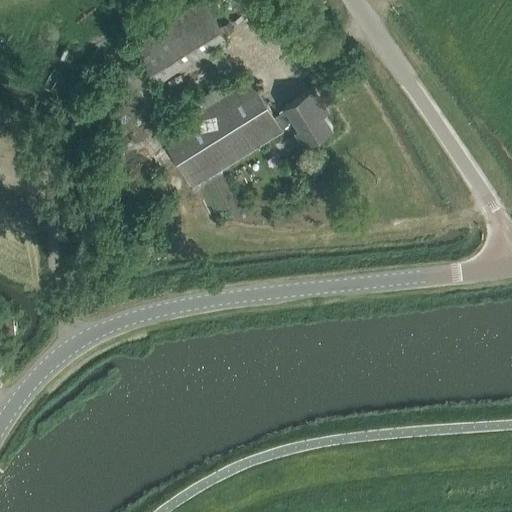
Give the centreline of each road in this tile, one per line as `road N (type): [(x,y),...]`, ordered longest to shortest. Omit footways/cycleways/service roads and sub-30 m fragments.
road 1 (tertiary): [(0,428),(52,362),(123,321),(245,295),(511,266)]
road 2 (unclassified): [(511,245),(475,175),(353,0)]
